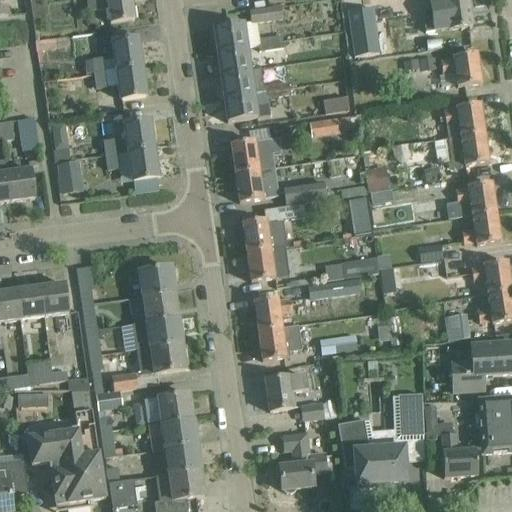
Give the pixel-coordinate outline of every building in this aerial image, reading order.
[(86,0),(88,14),(108,11),(110,25),(114,25),(134,22),(130,0),(86,0)] [(423,10),(422,0),(387,0),(388,11),(423,10)] [(431,15),(423,16),(425,34),(448,31),(472,28),(468,0),(442,0),(429,2),(431,15)] [(0,17),(9,16),(8,8),(0,8),(0,17)] [(280,9),(250,13),(252,24),(252,26),(257,26),(282,22),(280,9)] [(354,60),(379,56),(372,11),(348,15),(354,60)] [(243,25),(213,29),(217,53),(246,49),(258,47),(257,41),(259,41),(257,26),(252,26),(252,24),(243,26),(243,25)] [(259,41),(257,41),(258,47),(283,43),(282,37),(259,41)] [(115,62),(104,63),(105,75),(117,73),(141,69),(137,40),(117,43),(112,44),(115,62)] [(283,43),(258,47),(259,54),(284,50),(283,43)] [(246,49),(217,53),(220,77),(250,73),(246,49)] [(453,62),(440,64),(442,76),(454,75),(456,89),(461,89),(481,86),(476,55),(457,58),(452,59),(453,62)] [(103,59),(85,62),(86,77),(93,76),(105,75),(104,63),(103,59)] [(434,60),(419,62),(420,71),(435,69),(434,60)] [(406,62),(403,63),(404,72),(419,70),(418,61),(406,62)] [(141,69),(117,73),(119,88),(121,102),(125,101),(145,98),(141,69)] [(250,73),(220,77),(224,101),(264,95),(264,94),(263,88),(261,71),(250,73)] [(105,75),(93,76),(94,84),(95,91),(107,89),(105,75)] [(288,84),(263,88),(264,94),(264,95),(266,95),(289,91),(288,84)] [(289,91),(266,95),(267,100),(290,97),(289,91)] [(264,95),(224,101),(227,125),(247,122),(256,120),(255,108),(268,106),(267,100),(266,95),(264,95)] [(346,99),(323,103),(325,116),(349,112),(346,99)] [(456,112),(443,114),(445,127),(458,125),(460,139),(484,136),(480,106),(460,109),(456,110),(456,112)] [(349,119),(321,124),(323,137),(351,133),(349,119)] [(34,120),(17,123),(22,154),(39,151),(34,120)] [(129,125),(124,126),(129,155),(153,151),(149,122),(129,125)] [(12,123),(0,124),(0,130),(2,143),(15,142),(12,123)] [(377,136),(364,139),(367,151),(380,148),(377,136)] [(460,139),(434,143),(437,165),(451,164),(451,168),(464,167),(464,169),(469,168),(488,165),(484,136),(460,139)] [(250,143),(230,146),(235,176),(259,172),(274,170),(272,157),(281,155),(279,141),(270,142),(270,140),(254,143),(250,143)] [(115,141),(102,143),(104,158),(118,156),(115,141)] [(153,151),(129,155),(130,164),(133,184),(157,180),(153,151)] [(118,156),(104,158),(106,173),(120,171),(118,156)] [(78,163),(58,167),(62,195),(82,192),(78,163)] [(385,169),(363,173),(367,195),(389,192),(385,169)] [(259,172),(235,176),(239,205),(259,203),(263,202),(263,200),(276,198),(279,198),(275,170),(274,170),(259,172)] [(30,171),(6,174),(10,204),(34,201),(32,181),(30,171)] [(6,174),(0,174),(0,205),(10,204),(6,174)] [(439,175),(425,177),(426,185),(440,183),(439,175)] [(323,185),(284,191),(286,209),(326,203),(323,185)] [(467,192),(455,194),(457,206),(469,204),(471,218),(495,215),(491,185),(471,188),(467,189),(467,192)] [(369,197),(372,208),(392,204),(390,193),(369,197)] [(367,198),(347,202),(351,222),(370,219),(367,198)] [(262,222),(242,225),(246,255),(284,250),(286,249),(284,236),(281,236),(279,223),(306,219),(304,207),(264,213),(266,222),(262,222)] [(459,210),(446,212),(447,222),(460,220),(459,210)] [(473,233),(461,235),(463,247),(475,246),(475,248),(480,247),(500,244),(495,215),(471,218),(473,233)] [(441,247),(418,250),(420,264),(443,261),(441,247)] [(284,250),(246,255),(251,285),(270,282),(274,281),(274,280),(288,278),(284,250)] [(361,262),(341,265),(341,267),(343,281),(363,278),(378,276),(375,260),(361,262)] [(484,270),(470,272),(472,285),(485,283),(487,297),(511,293),(507,263),(487,266),(483,267),(484,270)] [(443,265),(419,269),(421,283),(446,279),(443,265)] [(170,269),(139,273),(142,293),(143,299),(174,295),(170,269)] [(358,282),(307,289),(309,302),(360,295),(358,282)] [(64,286),(40,289),(44,319),(68,316),(67,306),(64,286)] [(40,289),(16,292),(20,322),(44,319),(40,289)] [(16,292),(0,294),(0,324),(20,322),(16,292)] [(88,292),(79,294),(81,309),(90,308),(88,292)] [(489,311),(476,313),(478,326),(491,324),(491,326),(496,326),(511,323),(511,299),(511,293),(487,297),(489,311)] [(174,295),(143,299),(146,325),(178,321),(174,295)] [(273,301),(253,304),(258,334),(281,330),(279,316),(292,314),(291,302),(278,304),(277,301),(273,301)] [(90,308),(81,309),(85,335),(94,333),(90,308)] [(466,317),(444,320),(448,343),(470,340),(466,317)] [(146,325),(132,327),(135,353),(181,346),(180,337),(178,321),(146,325)] [(281,330),(258,334),(262,363),(282,361),(286,360),(285,355),(301,353),(298,328),(281,330)] [(94,333),(85,335),(89,359),(98,358),(94,333)] [(341,341),(320,343),(322,357),(357,353),(354,338),(341,339),(341,341)] [(470,365),(449,366),(450,396),(464,395),(484,393),(483,379),(511,376),(511,367),(510,344),(490,346),(469,348),(470,365)] [(181,346),(135,353),(139,375),(139,378),(154,376),(154,377),(156,376),(165,375),(185,372),(181,346)] [(98,358),(89,359),(95,397),(104,395),(100,373),(103,372),(101,357),(98,358)] [(50,364),(26,368),(27,377),(27,378),(29,388),(53,385),(51,375),(50,364)] [(77,382),(67,383),(68,394),(71,394),(89,394),(87,380),(86,380),(86,371),(76,372),(77,382)] [(65,374),(52,375),(53,385),(67,383),(65,374)] [(135,375),(111,379),(112,391),(113,394),(137,391),(135,375)] [(27,377),(8,380),(10,390),(11,393),(29,390),(29,388),(27,378),(27,377)] [(285,380),(265,383),(269,414),(289,411),(293,411),(290,395),(306,393),(304,377),(285,380)] [(0,380),(0,391),(10,390),(8,380),(0,380)] [(0,394),(0,408),(9,413),(15,400),(0,394)] [(58,434),(27,439),(28,448),(31,468),(49,465),(56,508),(66,507),(66,511),(69,511),(91,509),(91,508),(90,508),(89,503),(105,501),(102,481),(98,454),(96,455),(89,394),(71,394),(77,428),(58,431),(58,434)] [(120,394),(96,398),(98,413),(122,409),(120,394)] [(169,399),(158,400),(161,426),(192,421),(188,396),(169,399)] [(421,397),(397,398),(399,439),(423,438),(421,397)] [(511,399),(478,402),(482,457),(511,454),(511,399)] [(334,404),(300,409),(302,424),(336,419),(334,404)] [(435,408),(424,409),(426,439),(441,438),(442,460),(444,480),(477,478),(476,451),(456,453),(455,437),(453,437),(452,425),(436,426),(435,408)] [(110,418),(98,420),(101,437),(112,435),(110,418)] [(161,426),(148,428),(152,454),(165,452),(196,447),(192,421),(161,426)] [(364,423),(337,427),(345,471),(355,470),(357,491),(389,489),(389,484),(405,483),(403,450),(369,453),(364,423)] [(112,435),(101,437),(103,449),(105,460),(123,457),(122,451),(115,452),(112,435)] [(293,467),(279,469),(281,492),(282,492),(283,493),(284,494),(285,495),(286,495),(286,496),(287,496),(288,496),(289,496),(290,496),(291,496),(292,496),(292,495),(293,495),(294,494),(295,493),(296,492),(296,491),(313,489),(312,476),(326,474),(326,473),(324,458),(324,456),(309,458),(307,436),(302,436),(283,438),(284,454),(292,453),(293,467)] [(196,447),(165,452),(169,477),(200,473),(196,447)] [(0,467),(0,511),(11,511),(11,502),(16,500),(16,497),(28,496),(26,485),(23,465),(23,464),(0,467)] [(117,469),(106,471),(108,486),(119,485),(117,469)] [(160,504),(154,504),(154,511),(187,511),(186,501),(203,499),(200,473),(169,477),(157,479),(160,504)] [(119,485),(108,486),(110,500),(121,498),(119,485)]
